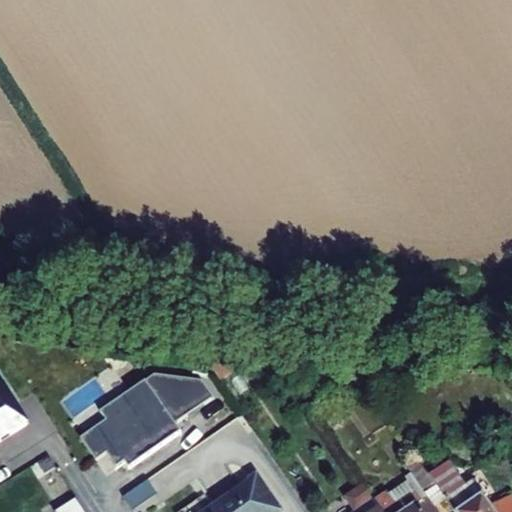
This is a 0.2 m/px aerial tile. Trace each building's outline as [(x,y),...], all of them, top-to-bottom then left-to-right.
[(210,366),(220,381),(231,374),(225,366),(210,366)] [(354,380),(357,385),(364,381),(362,377),(356,370),(335,369),(334,377),(341,389),(354,380)] [(0,443),(28,426),(0,381),(0,443)] [(429,476),(417,459),(406,467),(411,474),(424,493),(435,486),(429,476)] [(429,476),(435,486),(446,501),(453,511),(511,511),(511,497),(489,507),(472,479),(465,484),(450,462),(429,476)] [(424,493),(411,474),(405,478),(408,482),(388,495),(396,507),(416,493),(429,511),(430,511),(436,508),(446,501),(435,486),(424,493)] [(278,511),(280,511),(257,478),(206,511),(278,511)] [(148,479),(123,496),(132,510),(157,492),(148,479)] [(381,511),(375,502),(363,486),(349,495),(348,502),(353,511),(381,511)] [(381,511),(438,511),(436,508),(430,511),(429,511),(416,493),(396,507),(388,495),(387,494),(375,502),(381,511)] [(83,511),(75,500),(56,511),(55,511),(83,511)]
